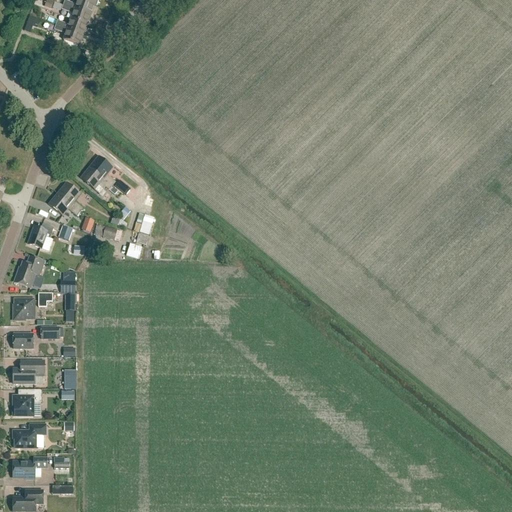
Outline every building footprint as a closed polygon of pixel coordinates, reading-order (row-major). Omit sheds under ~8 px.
[(91,16),(95,6),(79,0),(76,6),(65,2),(63,6),(91,16)] [(46,2),(44,8),(50,11),(53,4),(46,2)] [(87,26),(91,16),(63,6),(62,11),(73,15),(71,21),(87,26)] [(84,37),(87,26),(71,21),(69,26),(58,22),(56,26),(84,37)] [(27,25),(24,32),(30,34),(33,27),(27,25)] [(80,47),(84,37),(56,26),(54,31),(66,35),(63,41),(80,47)] [(116,183),(115,183),(111,180),(107,177),(113,169),(99,158),(89,169),(112,188),(113,187),(116,183)] [(112,188),(89,169),(80,180),(94,191),(100,184),(105,188),(114,196),(117,192),(112,188)] [(130,191),(120,182),(115,188),(126,197),(130,191)] [(57,195),(80,214),(83,210),(79,206),(75,203),(80,195),(66,184),(57,195)] [(77,218),(80,214),(57,195),(48,206),(62,218),(68,210),(73,214),(72,214),(77,218)] [(118,217),(123,221),(131,213),(125,208),(118,217)] [(154,219),(144,216),(136,244),(146,247),(154,219)] [(86,220),(84,228),(91,230),(94,223),(86,220)] [(43,225),(41,231),(34,229),(28,246),(49,253),(53,241),(50,240),(54,229),(43,225)] [(68,242),(72,231),(62,227),(58,239),(68,242)] [(115,242),(118,231),(106,228),(103,239),(115,242)] [(124,257),(137,261),(141,249),(128,244),(124,257)] [(77,248),(76,256),(84,256),(84,248),(77,248)] [(39,277),(44,263),(30,258),(27,266),(23,264),(21,270),(19,269),(14,284),(30,290),(35,276),(39,277)] [(60,283),(60,295),(74,295),(74,284),(60,283)] [(52,295),(38,295),(38,309),(46,309),(46,303),(52,303),(52,295)] [(65,312),(73,312),(74,297),(65,297),(65,312)] [(34,321),(34,301),(14,301),(14,312),(13,312),(13,322),(24,322),(24,321),(34,321)] [(59,341),(59,328),(40,328),(40,341),(59,341)] [(33,350),(33,336),(13,336),(13,350),(33,350)] [(20,363),(20,370),(13,370),(13,386),(34,385),(44,385),(44,376),(44,362),(28,363),(20,363)] [(64,390),(71,390),(72,379),(72,378),(64,378),(64,390)] [(42,406),(42,391),(27,391),(27,398),(13,398),(13,418),(33,418),(33,406),(42,406)] [(61,402),(73,401),(73,392),(61,393),(61,402)] [(13,433),(13,441),(15,441),(15,450),(37,450),(37,436),(45,436),(45,426),(30,426),(30,433),(13,433)] [(54,470),(68,470),(68,459),(54,459),(54,470)] [(35,481),(35,470),(47,470),(47,460),(34,460),(34,464),(13,464),(13,479),(26,479),(26,481),(35,481)] [(61,487),(61,496),(73,496),(72,487),(61,487)] [(12,511),(35,511),(35,506),(43,506),(43,492),(25,492),(25,499),(13,499),(12,511)]
